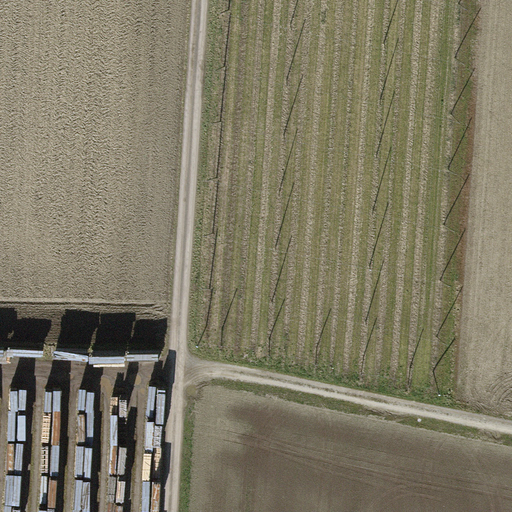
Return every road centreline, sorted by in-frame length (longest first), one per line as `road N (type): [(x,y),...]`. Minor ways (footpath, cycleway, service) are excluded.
road 1 (track): [(511,431),(176,364),(201,0)]
road 2 (track): [(167,511),(176,364)]
